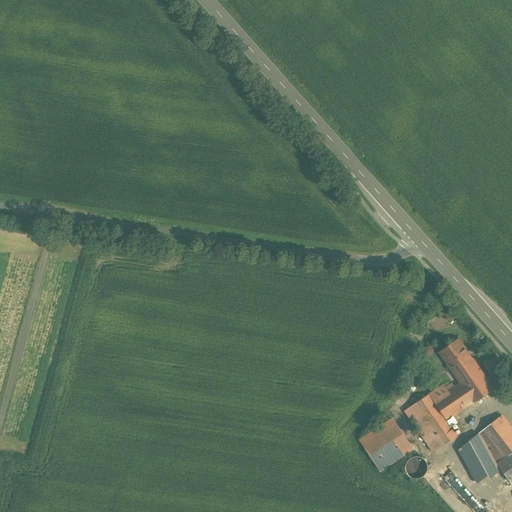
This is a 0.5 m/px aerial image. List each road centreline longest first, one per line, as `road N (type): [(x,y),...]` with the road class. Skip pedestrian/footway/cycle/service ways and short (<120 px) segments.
road 1 (unclassified): [(0,208),(372,263),(394,259),(418,239)]
road 2 (tertiary): [(205,0),(418,239)]
road 3 (tertiary): [(418,239),(511,344)]
